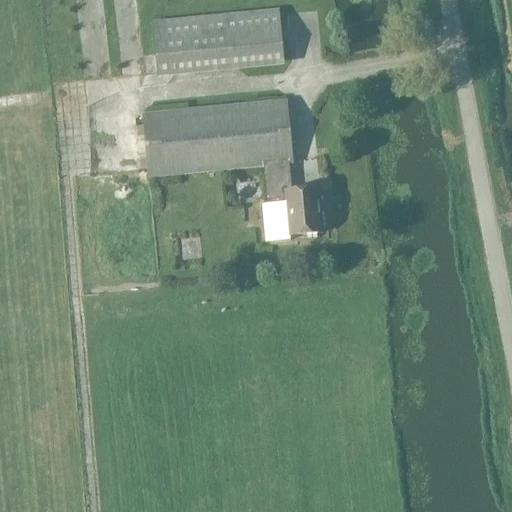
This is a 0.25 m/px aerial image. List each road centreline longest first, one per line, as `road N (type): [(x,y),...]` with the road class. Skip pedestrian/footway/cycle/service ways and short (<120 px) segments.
road 1 (unclassified): [(511,360),(453,0)]
road 2 (unknown): [(459,30),(301,82)]
